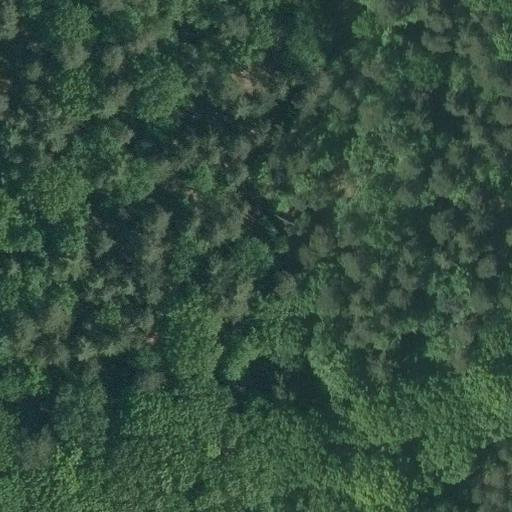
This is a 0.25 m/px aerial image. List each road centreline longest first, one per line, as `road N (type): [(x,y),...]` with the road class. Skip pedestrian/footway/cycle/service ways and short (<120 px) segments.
road 1 (track): [(0,483),(361,422)]
road 2 (track): [(361,422),(511,391)]
